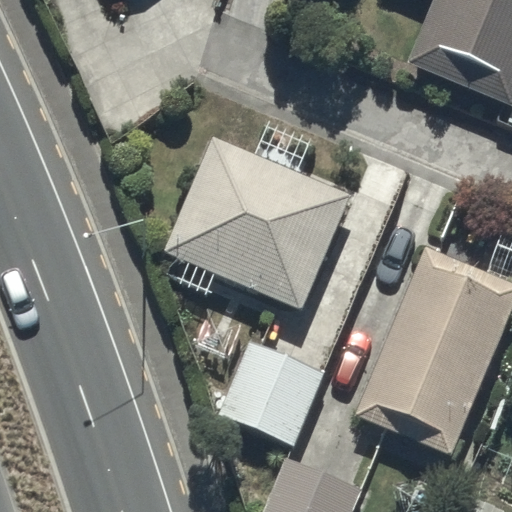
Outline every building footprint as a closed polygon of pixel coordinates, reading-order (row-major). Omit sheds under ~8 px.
[(149,0),(108,0),(117,16),(149,0)] [(511,0),(388,0),(388,1),(446,25),(416,99),(511,137),(511,0)] [(348,197),(212,139),(164,254),(299,311),(348,197)] [(511,288),(427,252),(357,414),(382,425),(442,451),(511,288)] [(325,376),(249,343),(218,416),(293,448),(325,376)] [(352,511),(361,492),(286,460),(263,511),(352,511)]
